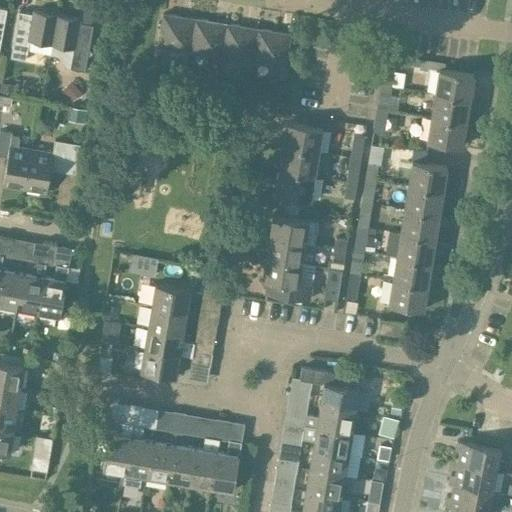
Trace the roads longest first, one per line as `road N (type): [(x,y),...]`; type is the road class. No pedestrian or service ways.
road 1 (residential): [(446,367),(511,197)]
road 2 (residential): [(446,367),(284,342)]
road 3 (residential): [(511,37),(352,7)]
road 4 (residential): [(404,511),(419,433),(446,367)]
road 5 (residential): [(84,385),(222,404)]
road 6 (residential): [(284,342),(234,334),(222,404)]
